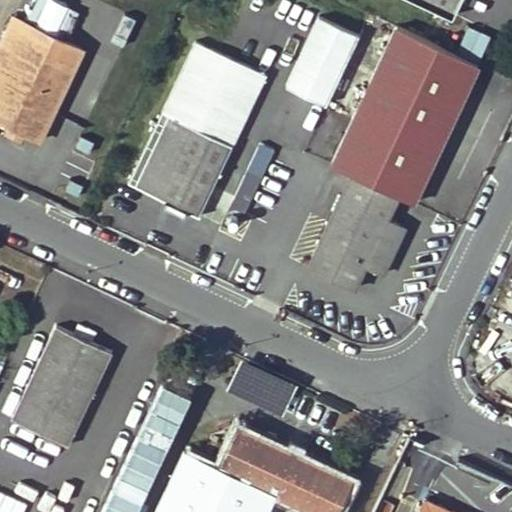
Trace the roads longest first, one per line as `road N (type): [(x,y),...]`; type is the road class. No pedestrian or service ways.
road 1 (unclassified): [(411,389),(0,195)]
road 2 (unclassified): [(511,179),(411,389)]
road 3 (unknown): [(411,389),(344,511)]
